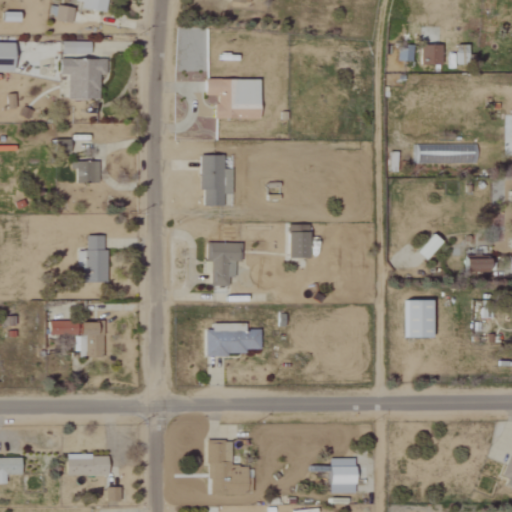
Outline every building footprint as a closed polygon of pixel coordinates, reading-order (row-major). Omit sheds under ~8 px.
[(106,0),(72,0),(72,2),(79,2),(78,9),(105,13),(106,0)] [(70,8),(54,7),(52,22),(69,23),(70,8)] [(57,54),(86,55),(87,42),(58,41),(57,54)] [(9,44),(0,43),(0,71),(8,72),(9,44)] [(437,64),(438,46),(417,45),(416,64),(437,64)] [(103,60),(56,59),(55,75),(65,75),(64,99),(95,100),(96,76),(102,76),(103,60)] [(254,81),(201,80),(200,96),(211,96),(211,119),(254,120),(254,81)] [(66,140),(51,139),(51,152),(65,153),(66,140)] [(219,157),(197,156),(196,207),(218,207),(219,195),(227,195),(228,170),(219,170),(219,157)] [(96,184),(97,163),(76,162),(76,184),(96,184)] [(283,259),(304,260),(305,226),(283,226),(283,259)] [(420,261),(436,243),(427,235),(411,252),(420,261)] [(74,252),(73,270),(83,270),(83,283),(103,283),(104,250),(100,250),(100,237),(82,237),(82,252),(74,252)] [(224,287),(224,278),(231,278),(231,262),(236,262),(237,245),(207,244),(205,286),(224,287)] [(460,271),(484,270),(484,257),(460,257),(460,271)] [(426,339),(426,301),(394,300),(394,322),(400,323),(400,339),(426,339)] [(99,359),(100,323),(45,323),(45,335),(76,336),(76,358),(99,359)] [(256,350),(256,330),(241,330),(241,325),(207,325),(207,331),(201,331),(201,356),(242,356),(242,351),(256,350)] [(248,495),(248,467),(227,467),(227,441),(205,441),(204,494),(248,495)] [(511,453),(507,452),(498,476),(504,478),(502,485),(511,487),(511,453)] [(103,456),(62,457),(62,476),(103,475),(103,456)] [(17,474),(17,458),(0,457),(0,483),(2,484),(2,475),(17,474)] [(350,494),(351,459),(326,458),(325,493),(350,494)] [(116,501),(116,487),(104,488),(104,502),(116,501)]
